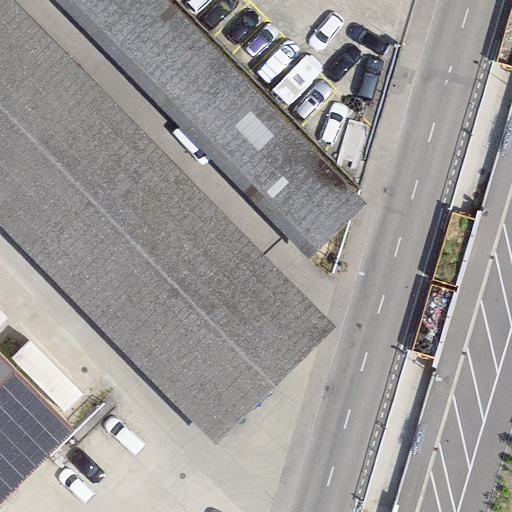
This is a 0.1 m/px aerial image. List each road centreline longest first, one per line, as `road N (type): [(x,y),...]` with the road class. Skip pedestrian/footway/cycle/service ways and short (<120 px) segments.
road 1 (unclassified): [(476,0),(324,511)]
road 2 (unknown): [(370,355),(11,0)]
